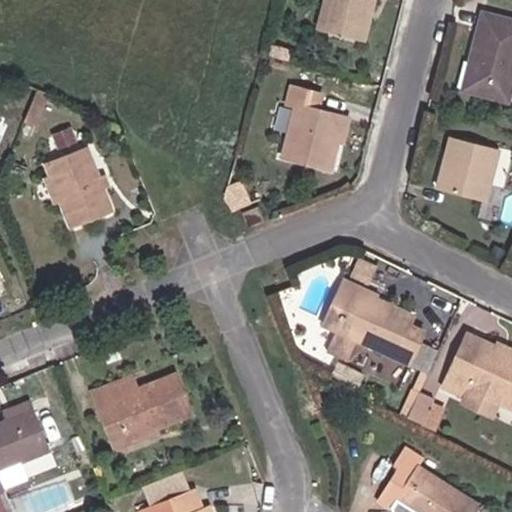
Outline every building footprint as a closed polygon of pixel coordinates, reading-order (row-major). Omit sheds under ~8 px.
[(334,0),(326,29),(371,41),(381,0),(334,0)] [(479,88),(511,97),(511,17),(491,11),(477,60),(486,63),(479,88)] [(469,85),(479,88),(486,63),(477,60),(469,85)] [(36,118),(48,122),(61,91),(49,85),(36,118)] [(292,156),(340,168),(353,115),(326,108),(330,92),(304,85),(300,101),(307,103),(292,156)] [(30,130),(43,135),(48,122),(36,118),(30,130)] [(447,181),(491,194),(504,141),(460,129),(447,181)] [(80,224),(121,209),(94,144),(53,159),(59,173),(69,197),(80,224)] [(60,201),(69,197),(59,173),(50,176),(60,201)] [(257,224),(271,217),(266,204),(252,208),(257,224)] [(0,286),(8,283),(0,262),(0,286)] [(339,319),(353,325),(371,281),(393,290),(395,284),(359,270),(339,319)] [(426,319),(429,312),(390,296),(393,290),(371,281),(353,325),(427,356),(439,325),(426,319)] [(511,386),(511,335),(485,324),(463,378),(483,387),(487,376),(511,386)] [(140,436),(207,409),(187,360),(149,375),(144,361),(115,373),(140,436)] [(127,441),(140,436),(115,373),(102,378),(127,441)] [(511,386),(487,376),(483,387),(511,399),(511,386)] [(426,410),(442,417),(453,392),(437,385),(426,410)] [(9,466),(62,444),(46,406),(0,424),(0,491),(17,484),(9,466)] [(481,511),(494,492),(430,453),(433,447),(413,435),(403,452),(411,457),(391,489),(407,499),(410,495),(413,490),(448,511),(481,511)] [(188,470),(145,482),(150,498),(192,487),(188,470)] [(221,511),(218,502),(212,503),(205,483),(164,500),(168,511),(221,511)] [(436,511),(448,511),(413,490),(410,495),(436,511)] [(157,511),(168,511),(164,500),(154,503),(157,511)]
